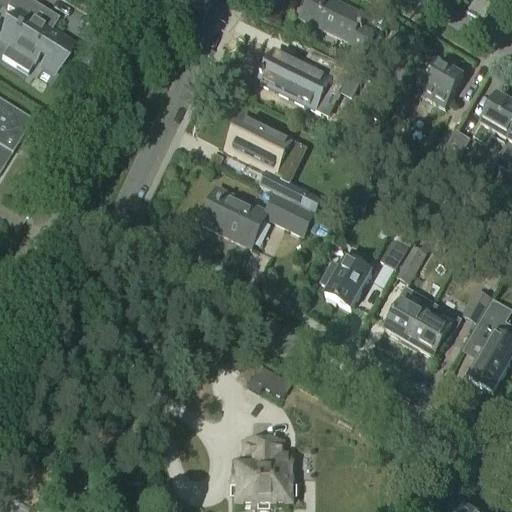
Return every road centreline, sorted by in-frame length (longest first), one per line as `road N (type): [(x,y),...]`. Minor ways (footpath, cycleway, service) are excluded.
road 1 (residential): [(511,475),(105,243)]
road 2 (residential): [(105,243),(225,0)]
road 3 (residential): [(62,218),(157,0)]
road 4 (residential): [(0,363),(62,218)]
